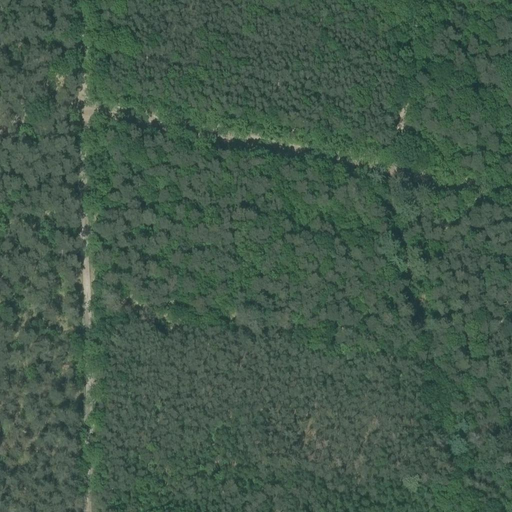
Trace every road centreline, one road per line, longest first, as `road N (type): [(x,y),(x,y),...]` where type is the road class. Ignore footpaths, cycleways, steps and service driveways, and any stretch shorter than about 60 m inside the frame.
road 1 (track): [(463,511),(390,174),(414,0)]
road 2 (track): [(81,107),(511,196)]
road 3 (track): [(81,107),(85,511)]
road 4 (track): [(368,0),(511,53)]
